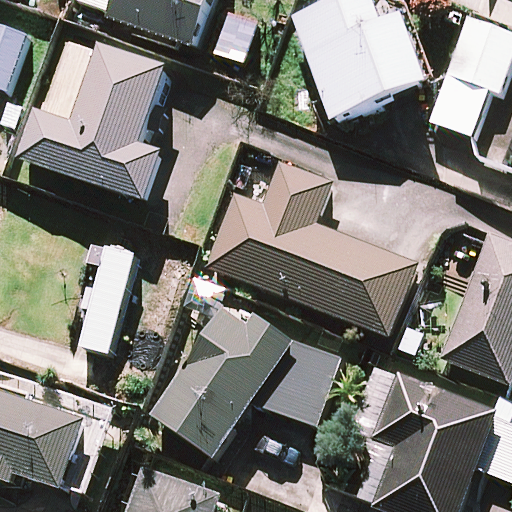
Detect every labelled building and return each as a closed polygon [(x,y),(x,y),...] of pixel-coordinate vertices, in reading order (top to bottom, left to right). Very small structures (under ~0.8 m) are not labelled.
[(84,0),(81,10),(111,20),(109,26),(195,57),(216,0),(84,0)] [(383,34),(370,0),(360,0),(296,24),(335,128),(430,93),(405,26),(383,34)] [(511,70),(511,39),(468,26),(451,82),(503,99),(511,70)] [(31,43),(0,32),(0,95),(11,99),(31,43)] [(171,77),(105,53),(76,132),(39,119),(22,166),(149,212),(167,164),(142,155),(171,77)] [(335,190),(281,168),(265,210),(237,199),(208,272),(392,344),(421,271),(319,231),(335,190)] [(511,253),(493,246),(445,367),(511,393),(511,253)] [(139,264),(110,255),(81,352),(111,360),(139,264)] [(297,353),(225,302),(182,362),(191,368),(153,421),(217,466),(297,353)] [(343,369),(298,353),(276,418),(321,434),(343,369)] [(511,425),(379,375),(350,449),(376,459),(358,507),(370,511),(465,511),(480,475),(511,487),(511,425)] [(91,432),(0,399),(0,476),(86,507),(104,457),(84,450),(91,432)] [(223,511),(225,507),(146,477),(132,511),(223,511)]
